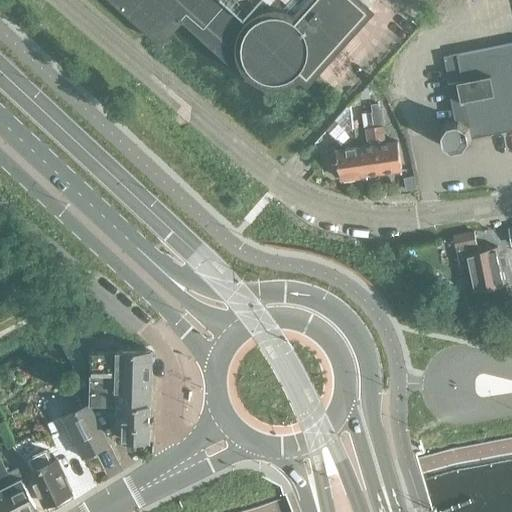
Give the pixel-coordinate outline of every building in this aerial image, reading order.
[(114,0),(162,43),(184,19),(248,77),(252,72),(260,78),(269,81),(279,82),(288,80),(297,76),(305,69),(309,73),(354,22),(353,22),(357,15),(358,7),(355,0),(114,0)] [(472,137),(511,128),(511,42),(444,57),(449,82),(447,82),(455,120),(446,120),(439,130),(442,145),(452,152),(465,149),(472,137)] [(383,125),(375,126),(382,172),(402,170),(398,141),(386,142),(383,125)] [(369,146),(358,147),(362,175),(382,172),(375,126),(366,127),(369,146)] [(341,178),(362,175),(358,147),(336,150),(337,153),(327,154),(329,170),(340,168),(341,178)] [(474,231),(455,235),(460,262),(471,271),(475,290),(476,290),(479,305),(509,298),(498,245),(478,250),(474,231)] [(93,348),(93,351),(92,375),(151,376),(151,350),(93,348)] [(68,376),(83,407),(63,417),(82,456),(110,442),(76,372),(68,376)] [(92,375),(92,402),(118,402),(150,403),(151,376),(92,375)] [(150,403),(118,402),(117,425),(125,426),(125,439),(149,440),(150,403)] [(0,511),(14,511),(5,491),(7,490),(5,485),(8,484),(3,473),(8,471),(1,455),(0,452),(0,511)] [(47,505),(57,500),(58,502),(71,496),(70,494),(71,493),(63,476),(65,475),(58,461),(52,464),(46,452),(29,461),(34,472),(31,474),(47,505)] [(15,468),(8,471),(3,473),(8,484),(5,485),(7,490),(5,491),(14,511),(28,511),(35,509),(15,468)]
